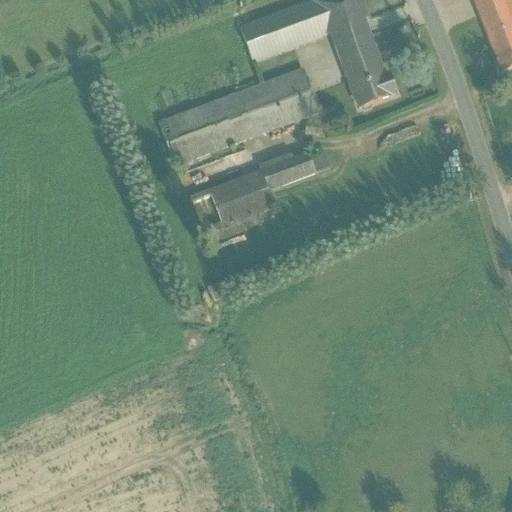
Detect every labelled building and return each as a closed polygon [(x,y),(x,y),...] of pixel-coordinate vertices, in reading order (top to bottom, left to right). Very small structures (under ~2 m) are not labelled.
[(368,22),(360,0),(323,0),(240,31),(253,66),(327,39),(326,37),(368,22)] [(511,0),(472,0),(500,76),(511,71),(511,0)] [(356,112),(396,97),(389,78),(383,80),(368,37),(334,51),(356,112)] [(301,72),(158,124),(176,169),(317,115),(301,72)] [(259,172),(188,199),(204,237),(207,236),(210,245),(266,224),(263,216),(277,210),(272,194),(331,170),(325,154),(309,159),(307,155),(292,160),(290,155),(258,168),(259,172)] [(239,291),(289,268),(284,257),(234,279),(239,291)]
